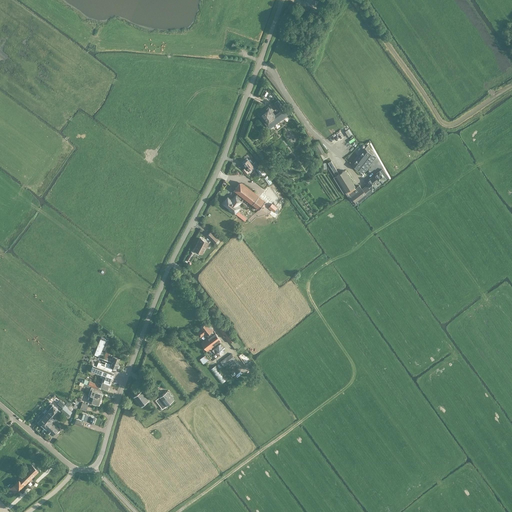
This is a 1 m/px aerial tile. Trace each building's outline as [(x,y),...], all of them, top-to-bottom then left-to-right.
[(274,103),(280,111),(284,109),(278,100),(274,103)] [(281,131),(272,119),(279,113),(276,110),(278,108),(275,105),(270,109),(269,107),(265,110),(266,112),(262,115),(276,134),(281,131)] [(285,110),(275,118),(276,119),(281,115),(283,119),(289,114),(285,110)] [(282,130),(290,124),(287,121),(280,126),(282,130)] [(372,154),(374,152),(368,145),(353,165),(361,171),(373,155),(372,154)] [(253,166),(251,163),(252,163),(250,160),(249,160),(248,160),(243,164),(250,173),(255,168),(253,166)] [(336,176),(346,192),(347,191),(349,194),(356,204),(368,196),(366,194),(371,189),(372,190),(385,179),(380,171),(366,182),(368,185),(362,189),(358,192),(354,187),(355,186),(345,170),(336,176)] [(237,204),(244,195),(253,203),(252,204),(259,209),(259,210),(259,209),(265,202),(265,201),(242,184),(242,183),(236,192),(238,193),(237,194),(239,195),(238,197),(236,196),(236,195),(233,199),(234,199),(233,200),(231,200),(231,199),(228,197),(223,204),(235,213),(240,207),(237,204)] [(211,231),(207,235),(215,243),(219,239),(211,231)] [(206,248),(209,243),(201,238),(195,250),(202,254),(205,248),(206,248)] [(221,340),(215,332),(214,333),(212,331),(213,330),(207,322),(200,327),(202,329),(197,333),(200,337),(204,334),(207,338),(201,343),(207,351),(221,340)] [(230,343),(236,338),(225,324),(218,329),(230,343)] [(105,339),(106,338),(101,337),(94,354),(99,356),(98,357),(101,358),(103,354),(101,353),(102,350),(104,351),(108,340),(105,339)] [(220,343),(213,349),(218,356),(225,349),(220,343)] [(113,356),(112,359),(107,357),(108,353),(106,352),(103,358),(104,359),(118,364),(120,359),(113,356)] [(231,353),(221,361),(216,365),(221,370),(225,367),(224,367),(235,358),(231,353)] [(207,361),(209,359),(206,355),(200,359),(202,363),(205,361),(206,362),(207,362),(207,361)] [(104,359),(103,358),(102,358),(101,361),(105,362),(105,364),(98,362),(96,366),(111,372),(112,367),(116,369),(118,364),(104,359)] [(91,369),(91,370),(90,371),(103,376),(102,381),(103,381),(110,384),(113,376),(112,376),(113,374),(111,373),(110,373),(111,372),(96,366),(93,365),(89,363),(87,367),(91,369)] [(221,384),(227,379),(216,365),(210,370),(221,384)] [(83,383),(88,385),(97,389),(97,388),(101,390),(102,387),(100,386),(98,386),(99,384),(84,379),(83,383)] [(110,384),(103,381),(102,381),(100,386),(102,387),(108,389),(110,384)] [(101,394),(100,393),(101,390),(91,387),(88,395),(89,395),(100,399),(101,394)] [(140,405),(149,398),(143,390),(134,397),(140,405)] [(163,408),(175,399),(167,390),(156,400),(163,408)] [(98,404),(100,399),(89,395),(88,400),(91,401),(91,402),(92,402),(91,404),(94,405),(95,403),(98,404)] [(58,402),(63,407),(61,409),(68,416),(72,411),(67,407),(71,403),(68,401),(65,404),(60,400),(58,402)] [(45,429),(45,428),(60,411),(50,402),(45,408),(47,410),(44,413),(42,412),(35,420),(45,429)] [(85,411),(88,404),(82,402),(79,409),(85,411)] [(86,415),(84,420),(93,423),(95,418),(91,416),(86,415)] [(84,421),(76,418),(74,424),(82,427),(84,421)] [(52,420),(51,421),(45,428),(52,435),(55,431),(57,432),(60,429),(58,427),(55,424),(56,423),(52,420)] [(24,485),(38,471),(32,465),(18,478),(19,479),(10,488),(11,490),(7,494),(11,498),(16,494),(15,493),(24,484),(24,485)]
